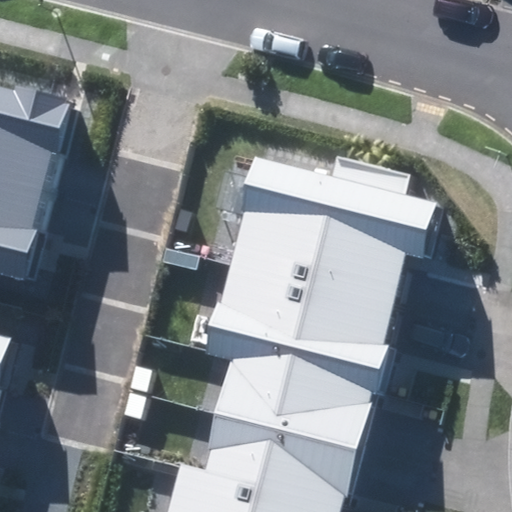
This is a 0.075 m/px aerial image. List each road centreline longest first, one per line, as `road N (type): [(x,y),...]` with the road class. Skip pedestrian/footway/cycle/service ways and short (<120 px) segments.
road 1 (residential): [(184,0),(84,428)]
road 2 (residential): [(511,67),(243,0)]
